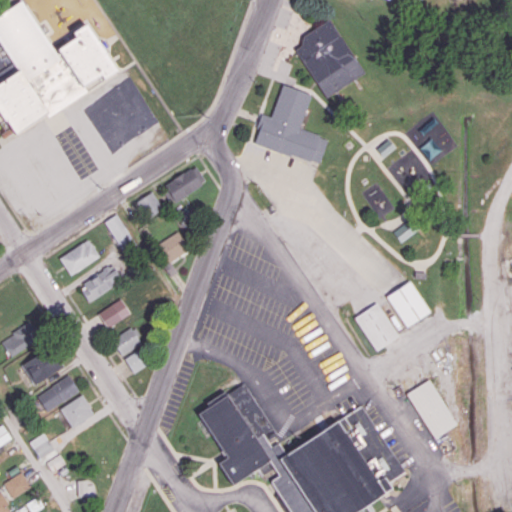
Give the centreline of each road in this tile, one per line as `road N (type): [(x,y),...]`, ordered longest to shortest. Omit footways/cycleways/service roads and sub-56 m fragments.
road 1 (residential): [(207,134),(228,161),(233,184),(114,511)]
road 2 (residential): [(268,0),(219,123),(0,270)]
road 3 (residential): [(0,216),(142,435)]
